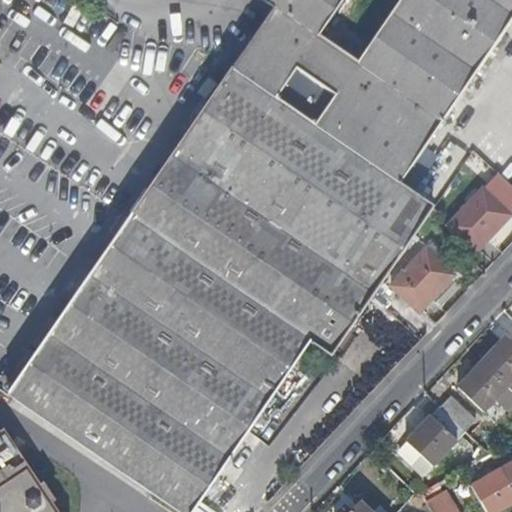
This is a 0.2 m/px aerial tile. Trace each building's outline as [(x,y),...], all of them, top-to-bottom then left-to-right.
[(273,12),(257,0),(249,0),(249,2),(270,18),(273,12)] [(294,73),(332,101),(314,128),(396,185),(511,18),(511,0),(257,0),(273,12),(316,42),(304,58),(301,55),(295,55),(287,64),(289,70),(294,73)] [(287,64),(295,55),(301,55),(304,58),(316,42),(273,12),(270,18),(231,72),(275,101),(294,73),(289,70),(287,64)] [(231,72),(128,222),(307,345),(309,346),(330,361),(371,299),(431,209),(416,199),(396,185),(314,128),(275,101),(231,72)] [(475,255),(510,218),(507,214),(490,198),(483,193),(448,229),(475,255)] [(511,209),(495,193),(490,198),(507,214),(511,209)] [(192,511),(304,351),(307,345),(128,222),(53,332),(7,399),(172,511),(192,511)] [(454,268),(436,251),(431,256),(449,273),(454,268)] [(419,315),(454,278),(449,273),(431,256),(427,253),(392,289),(419,315)] [(511,384),(511,343),(507,339),(483,365),(508,388),(511,384)] [(508,388),(483,365),(459,391),(483,414),(508,388)] [(476,422),(450,398),(440,410),(466,434),(476,422)] [(466,434),(440,410),(431,420),(456,443),(466,434)] [(456,443),(431,420),(407,445),(432,469),(456,443)] [(0,511),(56,511),(52,505),(56,502),(44,484),(40,487),(3,431),(0,433),(0,511)] [(511,465),(503,470),(511,486),(511,465)] [(498,511),(511,504),(511,486),(503,470),(472,489),(485,511),(498,511)] [(454,511),(444,493),(426,504),(430,511),(454,511)] [(373,511),(379,506),(368,495),(360,504),(368,511),(373,511)]
